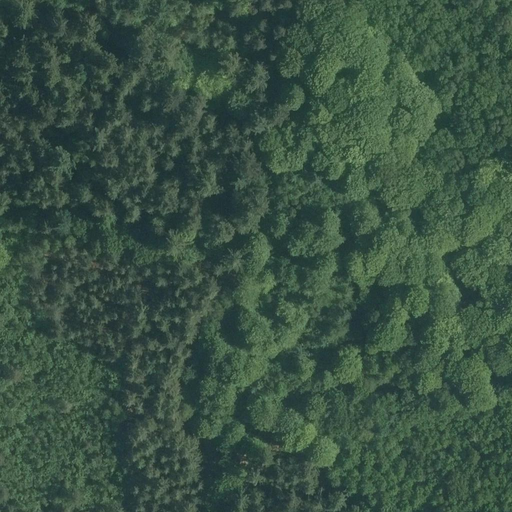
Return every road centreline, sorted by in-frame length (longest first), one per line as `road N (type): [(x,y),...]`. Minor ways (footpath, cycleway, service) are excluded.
road 1 (track): [(240,511),(203,425),(200,359),(247,253),(298,64)]
road 2 (track): [(50,0),(298,64)]
